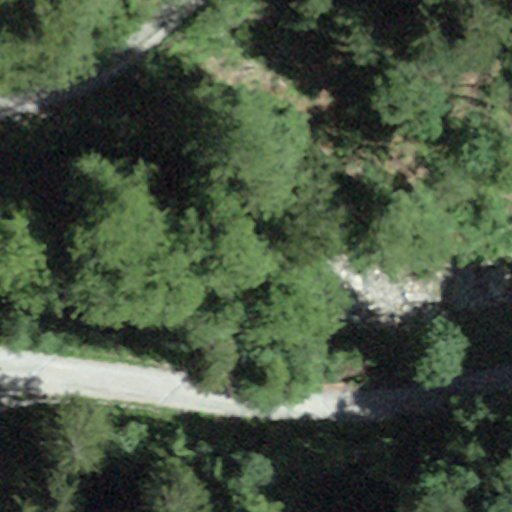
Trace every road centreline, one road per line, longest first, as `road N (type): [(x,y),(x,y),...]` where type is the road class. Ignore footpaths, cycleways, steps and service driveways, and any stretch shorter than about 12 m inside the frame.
road 1 (track): [(511,366),(411,395),(274,395),(151,368),(0,363)]
road 2 (track): [(0,101),(123,55),(206,0)]
